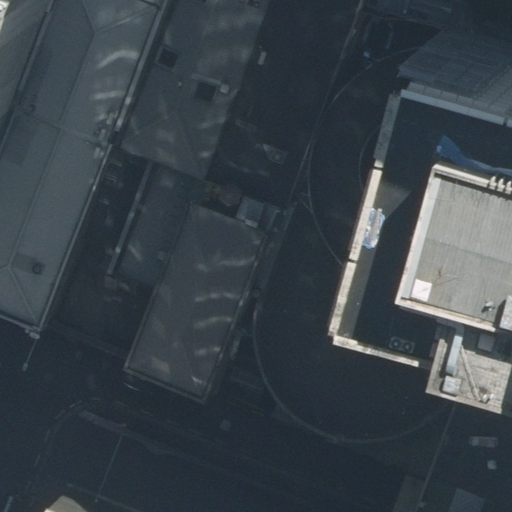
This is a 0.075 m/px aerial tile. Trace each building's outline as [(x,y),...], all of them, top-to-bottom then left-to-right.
[(173,0),(52,0),(0,145),(0,298),(60,319),(173,0)] [(0,0),(0,145),(52,0),(0,0)] [(255,0),(173,0),(60,319),(81,327),(106,336),(131,345),(255,0)] [(359,0),(255,0),(131,345),(223,378),(264,264),(359,0)] [(455,0),(443,35),(434,57),(511,76),(511,5),(497,0),(455,0)] [(381,275),(376,295),(438,310),(486,321),(502,325),(511,328),(511,76),(434,57),(428,81),(422,105),(406,170),(398,204),(397,211),(391,235),(381,275)] [(264,264),(223,378),(301,404),(345,418),(400,437),(456,455),(502,325),(486,321),(438,310),(376,295),(264,264)] [(511,511),(511,328),(502,325),(456,455),(434,511),(511,511)] [(134,511),(86,492),(78,511),(134,511)]
